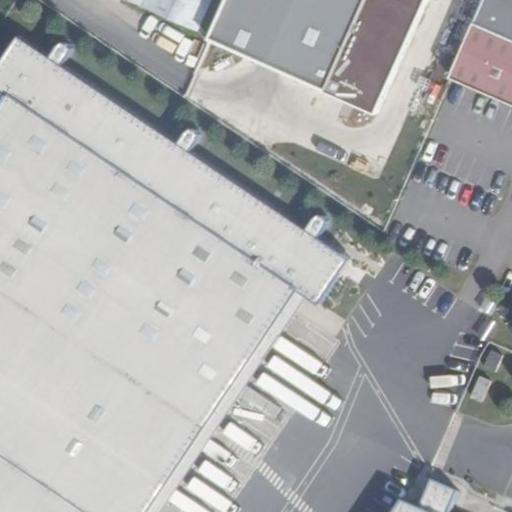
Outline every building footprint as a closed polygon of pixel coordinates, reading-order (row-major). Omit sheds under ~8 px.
[(126,0),(199,33),(213,0),(126,0)] [(229,0),(217,28),(382,113),(432,0),(229,0)] [(511,0),(488,0),(479,21),(511,35),(511,0)] [(511,103),(511,35),(479,21),(454,78),(511,103)] [(64,66),(52,58),(21,37),(0,67),(0,511),(148,511),(298,292),(321,306),(339,279),(321,261),(330,246),(321,239),(308,231),(192,152),(180,144),(64,66)] [(52,58),(64,66),(72,53),(71,48),(67,43),(60,46),(52,58)] [(180,144),(192,152),(201,140),(200,131),(193,127),(180,144)] [(308,231),(321,239),(330,227),(326,218),(320,215),(308,231)] [(321,261),(339,279),(351,260),(330,246),(321,261)] [(501,358),(491,354),(486,369),(495,373),(501,358)] [(482,403),(491,382),(481,378),(472,399),(482,403)] [(400,511),(462,511),(473,488),(446,476),(429,502),(412,496),(400,511)]
